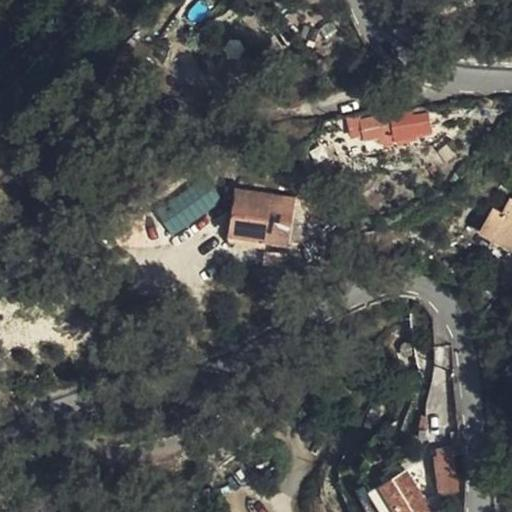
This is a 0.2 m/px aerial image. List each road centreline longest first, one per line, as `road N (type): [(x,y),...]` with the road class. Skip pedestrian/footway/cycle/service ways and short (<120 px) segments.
road 1 (tertiary): [(0,455),(32,416),(76,394),(231,360),(346,289),(388,275),(426,279),(457,302),(485,409),(481,511)]
road 2 (tertiary): [(511,77),(447,75),(400,53),(372,28),(361,0)]
road 3 (unknown): [(0,265),(46,238),(125,235)]
